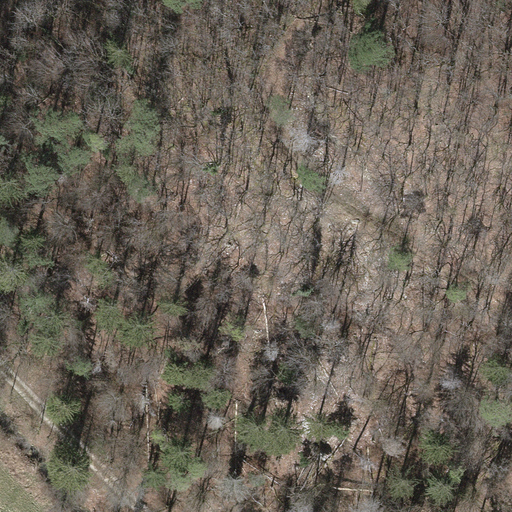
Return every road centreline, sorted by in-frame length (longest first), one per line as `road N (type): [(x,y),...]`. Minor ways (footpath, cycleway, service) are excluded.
road 1 (track): [(511,307),(295,166),(275,111),(287,53),(335,0)]
road 2 (track): [(146,511),(0,356)]
